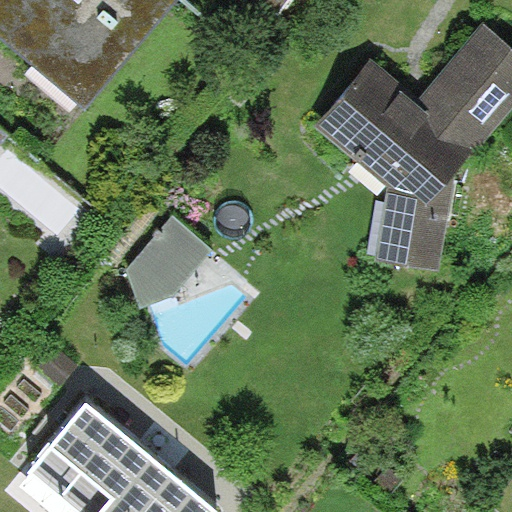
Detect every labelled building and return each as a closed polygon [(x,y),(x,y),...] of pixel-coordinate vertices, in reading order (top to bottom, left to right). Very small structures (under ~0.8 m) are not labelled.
[(0,0),(0,22),(102,105),(186,2),(183,0),(0,0)] [(262,0),(292,22),(308,0),(262,0)] [(511,120),(511,58),(476,36),(426,98),(378,49),(316,128),(384,190),(382,267),(451,273),(464,192),(511,120)] [(0,157),(21,133),(0,115),(0,157)] [(131,262),(174,299),(220,246),(177,209),(131,262)] [(89,395),(33,459),(93,511),(214,511),(218,508),(89,395)]
